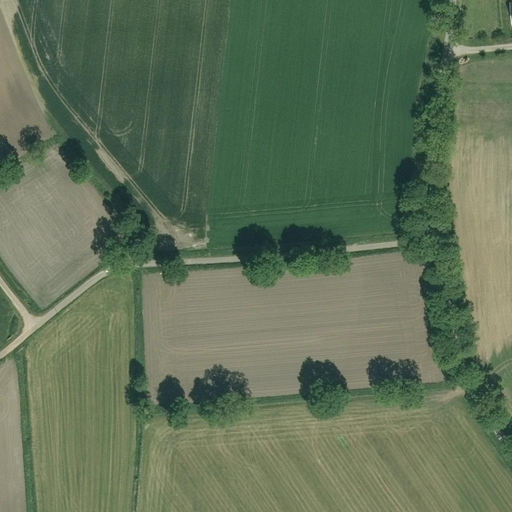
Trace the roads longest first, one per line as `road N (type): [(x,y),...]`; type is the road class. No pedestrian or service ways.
road 1 (residential): [(34,329),(118,268),(439,240)]
road 2 (residential): [(439,240),(435,138),(452,0)]
road 3 (residential): [(511,453),(461,362),(439,240)]
